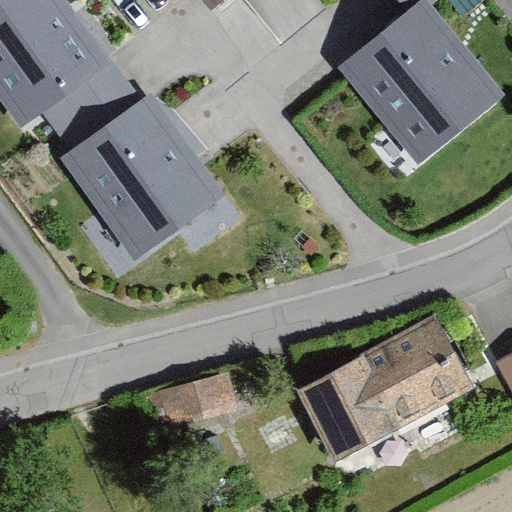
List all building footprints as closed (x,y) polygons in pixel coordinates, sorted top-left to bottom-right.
[(0,0),(0,98),(20,126),(112,62),(67,0),(0,0)] [(245,0),(200,0),(219,22),(245,0)] [(418,0),(337,66),(419,166),(505,96),(426,0),(418,0)] [(135,259),(225,197),(152,92),(62,155),(135,259)] [(435,317),(301,394),(345,469),(478,392),(435,317)] [(511,346),(497,353),(511,385),(511,346)] [(163,419),(235,410),(230,374),(158,384),(163,419)]
